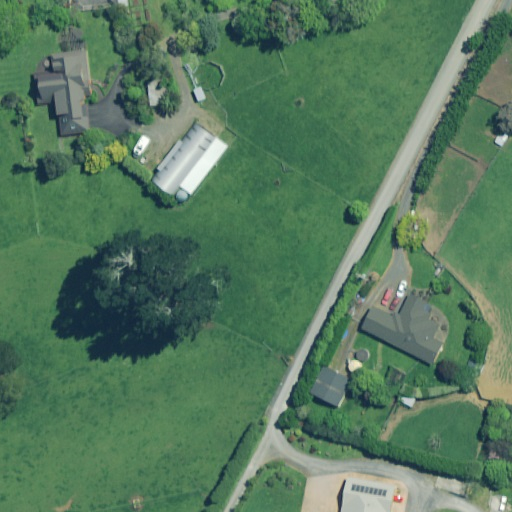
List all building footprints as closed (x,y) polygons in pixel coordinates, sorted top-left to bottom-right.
[(60,117),(61,135),(91,134),(90,120),(86,120),(85,101),(88,101),(86,51),(56,52),(57,74),(37,75),(38,105),(58,104),(58,117),(60,117)] [(169,105),(168,82),(150,83),(151,106),(169,105)] [(181,186),(218,139),(204,128),(190,147),(182,141),(152,179),(173,196),(181,186)] [(218,139),(181,186),(192,195),(229,147),(218,139)] [(427,303),(411,295),(399,319),(374,307),(362,329),(433,364),(444,343),(434,339),(441,326),(429,320),(433,314),(424,309),(427,303)] [(354,359),(363,364),(369,354),(360,349),(354,359)] [(363,364),(354,359),(348,371),(357,375),(363,364)] [(351,381),(325,368),(312,394),(338,407),(351,381)] [(417,399),(402,392),(398,401),(413,407),(417,399)] [(471,481),(440,472),(436,487),(466,496),(471,481)] [(390,511),(394,491),(350,483),(347,501),(343,500),(341,511),(390,511)]
